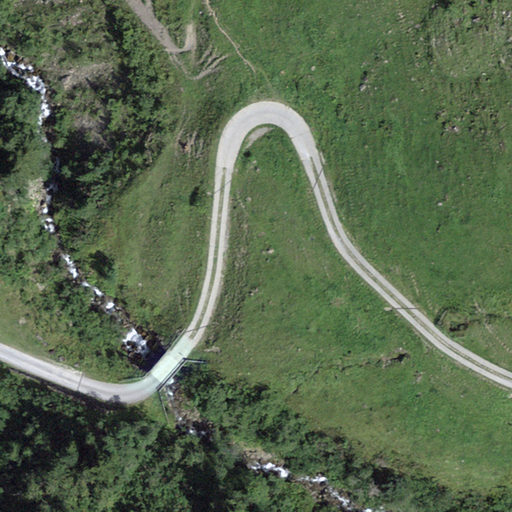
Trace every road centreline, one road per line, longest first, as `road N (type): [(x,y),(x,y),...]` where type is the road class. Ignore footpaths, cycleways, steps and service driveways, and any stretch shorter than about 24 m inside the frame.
road 1 (track): [(291,118),(251,118),(237,131),(219,316),(136,418),(0,362)]
road 2 (track): [(511,380),(424,327),(348,250),(319,189),(309,143),(291,118)]
